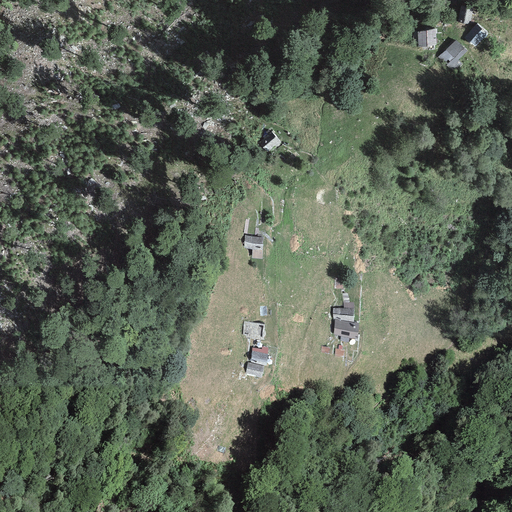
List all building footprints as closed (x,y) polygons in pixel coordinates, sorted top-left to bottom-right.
[(474,4),(460,2),(458,22),(471,23),(474,4)] [(482,25),(469,40),(476,45),(489,30),(482,25)] [(436,26),(417,30),(418,46),(436,44),(436,26)] [(467,49),(456,38),(439,56),(451,67),(467,49)] [(275,133),(262,145),(267,151),(281,139),(275,133)] [(263,234),(244,234),(244,247),(252,247),(252,257),(263,258),(263,234)] [(353,307),(333,308),(333,319),(354,318),(353,307)] [(358,321),(334,319),(334,334),(357,335),(358,321)] [(246,320),(244,337),(264,338),(265,322),(246,320)] [(262,348),(252,347),(250,361),(266,363),(268,346),(262,345),(262,348)] [(263,364),(247,362),(246,372),(256,374),(256,375),(262,375),(263,364)]
